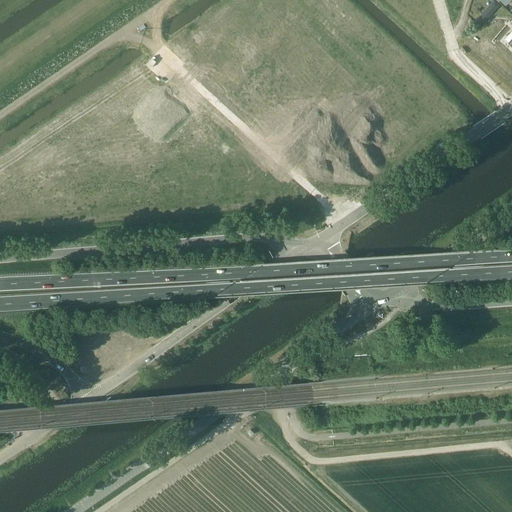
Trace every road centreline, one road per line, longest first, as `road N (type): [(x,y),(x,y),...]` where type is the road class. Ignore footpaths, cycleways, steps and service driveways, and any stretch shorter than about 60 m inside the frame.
road 1 (motorway): [(0,304),(511,272)]
road 2 (motorway): [(511,256),(0,284)]
road 3 (tertiary): [(74,511),(361,314)]
road 4 (motorway): [(296,257),(257,236),(0,259)]
road 5 (track): [(511,454),(479,446),(314,461),(289,438),(280,395),(267,379)]
road 6 (track): [(122,35),(160,46),(345,222)]
road 7 (secondary): [(89,400),(296,257)]
road 8 (tertiary): [(325,238),(511,108)]
road 9 (unknown): [(366,207),(342,156),(346,135),(459,57)]
road 10 (track): [(511,339),(399,351),(353,340)]
road 11 (secondary): [(390,293),(511,211)]
road 12 (motorway): [(390,293),(427,308),(511,302)]
